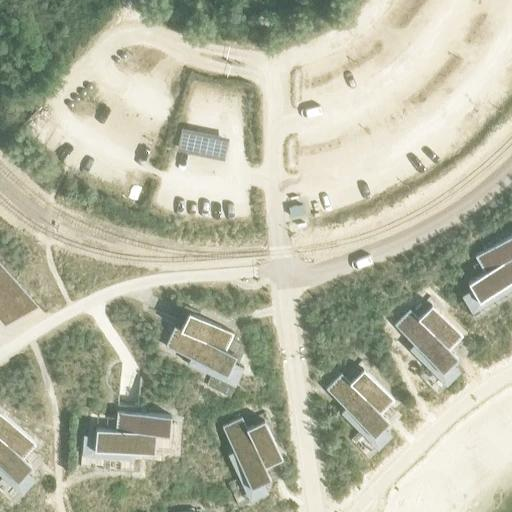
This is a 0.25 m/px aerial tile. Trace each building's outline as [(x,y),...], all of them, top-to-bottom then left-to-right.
[(231,134),(182,124),(178,148),(226,158),(231,134)] [(511,233),(474,256),(484,272),(511,256),(511,233)] [(511,256),(484,272),(467,282),(471,289),(478,285),(485,296),(511,280),(511,256)] [(0,262),(0,310),(5,316),(33,300),(0,262)] [(431,304),(417,317),(448,348),(462,335),(431,304)] [(409,308),(393,324),(435,366),(445,357),(451,362),(457,357),(448,348),(417,317),(409,308)] [(188,311),(179,328),(225,349),(233,332),(188,311)] [(174,326),(164,345),(218,371),(224,358),(232,361),(235,354),(225,349),(179,328),(174,326)] [(362,367),(349,381),(380,412),(394,399),(362,367)] [(340,373),(325,388),(367,430),(376,421),(382,427),(388,421),(380,412),(349,381),(340,373)] [(116,410),(114,429),(156,433),(169,434),(170,415),(116,410)] [(0,411),(0,436),(22,457),(35,443),(0,411)] [(237,427),(225,433),(246,480),(258,474),(262,482),(270,478),(265,467),(246,427),(241,416),(233,420),(237,427)] [(263,419),(246,427),(265,467),(282,459),(263,419)] [(95,428),(94,436),(103,437),(102,450),(154,454),(156,433),(114,429),(95,428)] [(0,466),(10,475),(19,466),(25,471),(31,465),(22,457),(0,436),(0,466)]
